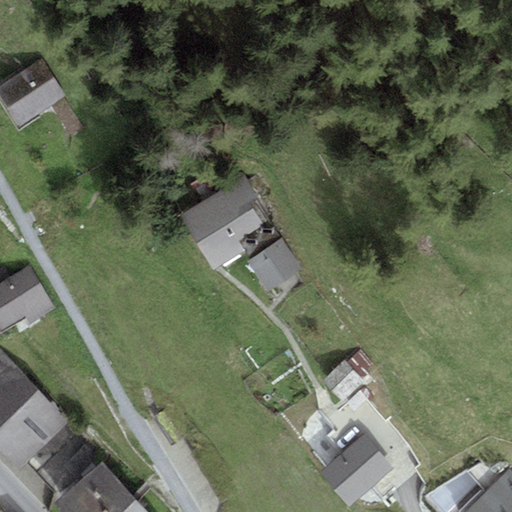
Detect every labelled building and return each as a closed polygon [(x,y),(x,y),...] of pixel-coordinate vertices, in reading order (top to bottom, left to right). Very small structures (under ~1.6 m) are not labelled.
[(64,97),(66,96),(40,59),(0,87),(0,99),(20,128),(52,106),(64,97)] [(85,128),(64,97),(52,106),(71,137),(85,128)] [(246,176),(180,215),(213,270),(245,251),(238,240),(272,220),(246,176)] [(283,239),(247,261),(267,293),(303,271),(283,239)] [(31,266),(0,284),(0,324),(4,331),(26,317),(31,324),(57,308),(53,301),(31,266)] [(67,423),(0,348),(0,451),(16,470),(67,423)] [(347,363),(363,381),(378,368),(362,350),(347,363)] [(321,380),(342,403),(365,383),(363,381),(347,363),(344,360),(321,380)] [(350,507),(392,469),(361,435),(319,473),(350,507)] [(145,511),(102,463),(55,505),(61,511),(145,511)] [(511,511),(511,470),(509,468),(464,511),(511,511)] [(469,470),(426,496),(439,511),(455,511),(484,489),(469,470)]
